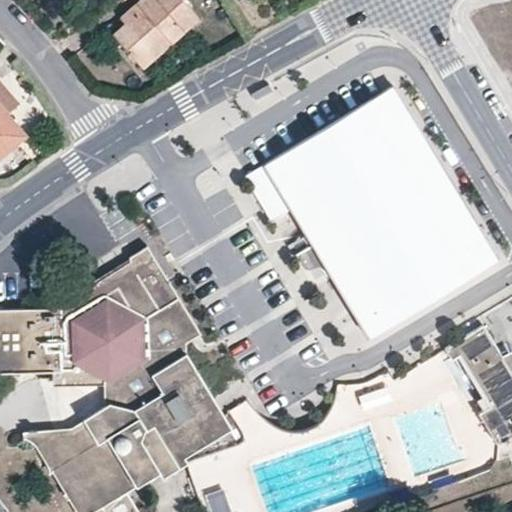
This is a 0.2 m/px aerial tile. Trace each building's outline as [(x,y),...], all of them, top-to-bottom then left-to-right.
[(182,0),(139,0),(136,3),(141,9),(125,23),(113,34),(131,54),(143,44),(154,55),(198,18),(182,0)] [(141,9),(136,3),(120,17),(125,23),(141,9)] [(143,44),(131,54),(142,66),(154,55),(143,44)] [(0,106),(5,113),(16,103),(0,83),(0,106)] [(269,85),(252,94),(256,102),(273,93),(269,85)] [(496,260),(462,204),(390,86),(265,162),(244,175),(271,220),(292,206),(319,251),(371,336),(456,284),(479,269),(496,260)] [(0,153),(23,134),(5,113),(0,106),(0,153)] [(77,377),(77,385),(108,384),(108,393),(109,401),(97,420),(74,434),(55,435),(37,445),(67,496),(77,511),(144,511),(130,488),(230,428),(186,352),(185,343),(200,334),(168,281),(146,245),(128,256),(129,260),(130,279),(119,286),(101,277),(68,297),(69,308),(0,308),(0,371),(53,370),(53,377),(77,377)] [(130,279),(129,260),(101,277),(119,286),(130,279)] [(468,367),(477,380),(491,404),(483,408),(477,412),(497,443),(511,433),(511,372),(511,371),(498,348),(482,330),(444,348),(451,358),(453,358),(460,353),(468,367)] [(511,352),(508,342),(498,348),(511,371),(511,370),(511,352)] [(460,353),(453,358),(460,371),(468,367),(460,353)] [(53,377),(52,385),(77,385),(77,377),(53,377)] [(361,407),(390,399),(384,377),(355,385),(361,407)] [(477,380),(469,385),(483,408),(491,404),(477,380)] [(37,445),(55,435),(29,432),(37,445)] [(204,490),(206,511),(225,511),(224,488),(204,490)]
